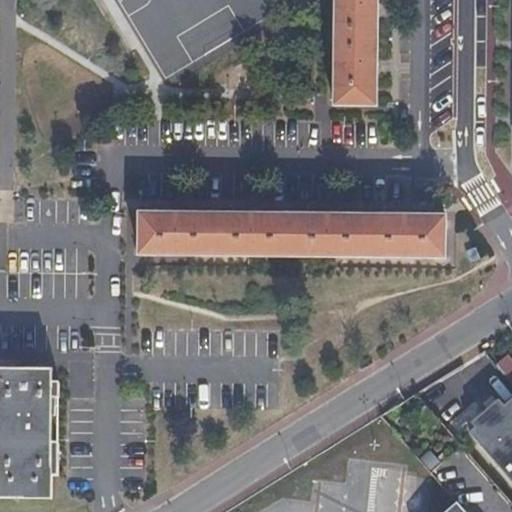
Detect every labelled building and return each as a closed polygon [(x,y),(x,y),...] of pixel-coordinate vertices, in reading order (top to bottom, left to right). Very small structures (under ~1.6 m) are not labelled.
[(337,0),(336,107),(376,107),(377,74),(380,74),(380,61),(377,61),(377,16),(381,16),(381,4),(378,4),(377,0),(337,0)] [(139,215),(140,256),(444,260),(445,218),(412,218),(412,215),(401,215),(401,217),(336,217),(336,213),(325,213),(325,216),(260,216),(260,213),(248,212),(248,216),(184,215),(184,212),(172,212),(173,215),(139,215)] [(0,496),(50,497),(50,474),(56,474),(58,440),(51,440),(51,395),(59,396),(59,380),(51,380),(52,367),(0,366),(0,496)] [(511,398),(493,415),(511,436),(511,398)] [(511,436),(493,415),(491,412),(469,431),(511,480),(511,436)] [(465,511),(456,502),(445,511),(465,511)]
